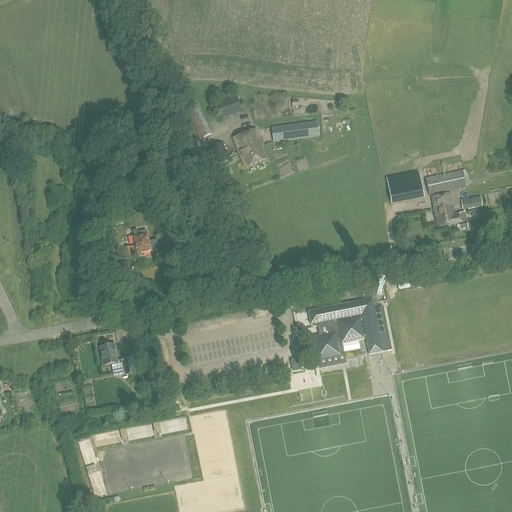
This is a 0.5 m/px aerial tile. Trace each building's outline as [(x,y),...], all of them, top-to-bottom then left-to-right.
[(243,113),(238,97),(216,105),(222,121),(243,113)] [(200,104),(188,110),(201,140),(213,135),(200,104)] [(276,128),(279,144),(320,138),(318,122),(276,128)] [(245,168),(268,160),(257,130),(234,139),(245,168)] [(223,143),(208,149),(215,167),(231,161),(223,143)] [(424,197),(467,188),(463,171),(427,179),(427,181),(421,183),(419,173),(388,179),(392,204),(424,198),(424,197)] [(106,177),(101,180),(105,185),(99,189),(103,195),(114,188),(106,177)] [(451,195),(433,198),(438,229),(459,225),(460,231),(468,230),(465,214),(454,216),(451,195)] [(461,201),(464,212),(493,208),(491,196),(461,201)] [(97,205),(100,212),(101,216),(118,210),(113,198),(97,205)] [(156,240),(149,242),(148,236),(147,236),(146,230),(137,232),(137,230),(133,231),(135,239),(136,246),(132,247),(119,250),(121,260),(134,257),(138,255),(151,252),(159,250),(156,240)] [(373,299),(309,312),(312,325),(315,327),(318,326),(320,336),(314,337),(318,359),(340,355),(338,344),(367,339),(370,355),(392,350),(390,341),(391,341),(384,307),(375,309),(373,299)] [(104,366),(112,364),(114,374),(125,372),(126,375),(135,374),(132,359),(119,361),(116,345),(101,348),(104,366)] [(299,359),(291,361),(293,371),(301,370),(299,359)] [(167,438),(193,434),(191,423),(165,426),(167,438)] [(94,478),(105,475),(96,443),(85,446),(94,478)]
